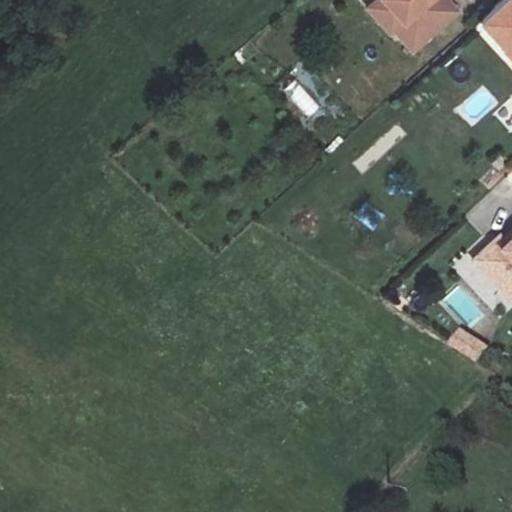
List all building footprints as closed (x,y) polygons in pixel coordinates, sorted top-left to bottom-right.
[(390,11),(380,0),(379,0),(369,9),(379,20),(390,11)] [(380,0),(390,11),(379,20),(390,34),(394,31),(412,51),(456,13),(445,0),(380,0)] [(511,5),(507,0),(503,0),(476,23),(500,50),(505,46),(511,53),(511,5)] [(511,53),(505,46),(500,50),(511,63),(511,53)] [(307,118),(318,109),(294,80),(283,90),(307,118)] [(511,97),(494,115),(511,133),(511,97)] [(397,127),(351,160),(359,171),(405,138),(397,127)] [(493,248),(475,264),(502,294),(511,284),(511,230),(500,242),(503,246),(496,252),(493,248)] [(500,242),(493,248),(496,252),(503,246),(500,242)] [(466,329),(483,318),(461,285),(444,296),(466,329)] [(482,366),(493,347),(462,330),(452,349),(482,366)]
